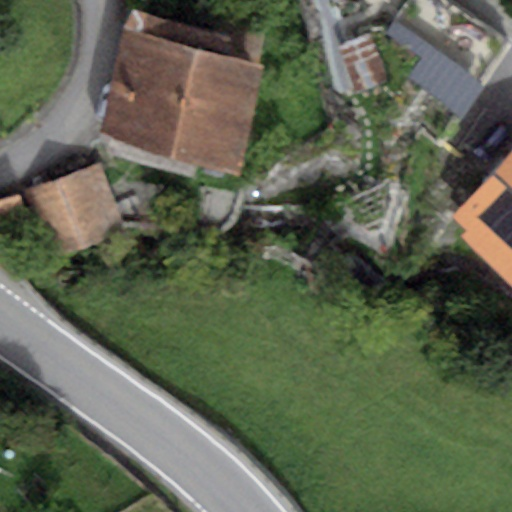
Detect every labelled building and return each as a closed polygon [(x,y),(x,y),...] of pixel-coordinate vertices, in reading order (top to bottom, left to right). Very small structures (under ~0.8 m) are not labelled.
[(511,47),(440,0),(407,0),(384,35),(419,59),(404,81),(461,120),(511,47)] [(213,31),(130,9),(98,132),(234,168),(261,65),(256,64),(264,34),(216,22),(213,31)] [(388,84),(369,35),(339,46),(358,95),(388,84)] [(511,146),(450,216),(466,231),(459,238),(511,290),(511,146)] [(99,162),(22,191),(47,259),(125,230),(99,162)] [(0,242),(30,232),(18,196),(0,201),(0,242)]
